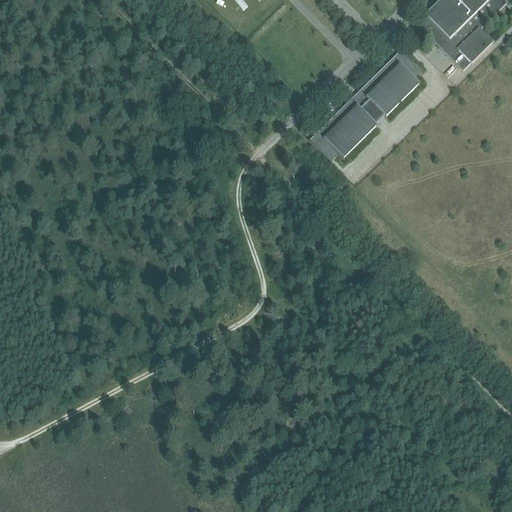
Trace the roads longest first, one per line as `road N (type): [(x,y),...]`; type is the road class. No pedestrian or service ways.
road 1 (track): [(259,155),(511,411)]
road 2 (track): [(305,511),(339,455),(332,353),(314,327),(264,300)]
road 3 (track): [(106,0),(259,155)]
road 4 (track): [(196,0),(284,87),(275,139)]
